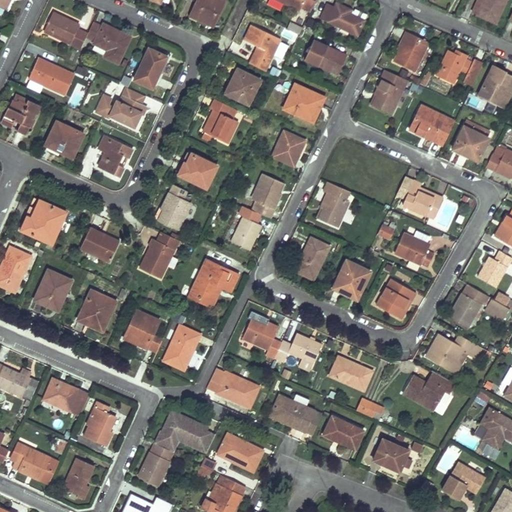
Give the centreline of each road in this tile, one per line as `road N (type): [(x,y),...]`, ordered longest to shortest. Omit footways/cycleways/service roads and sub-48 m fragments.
road 1 (residential): [(336,123),(263,273),(271,285),(407,347),(493,192)]
road 2 (residential): [(95,0),(199,48),(130,196),(112,201)]
road 3 (residential): [(0,332),(148,397),(97,511)]
road 4 (residential): [(493,192),(336,123)]
road 5 (residential): [(393,0),(336,123)]
road 6 (residential): [(393,0),(511,52)]
